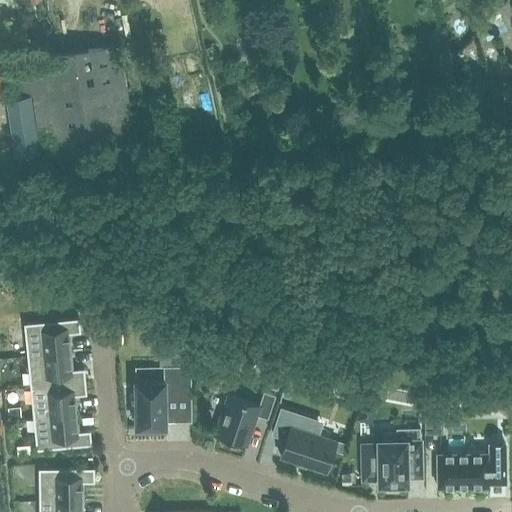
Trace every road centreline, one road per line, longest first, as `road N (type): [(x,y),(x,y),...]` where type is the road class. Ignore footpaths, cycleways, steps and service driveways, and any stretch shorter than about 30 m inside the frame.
road 1 (residential): [(351,511),(178,460),(117,464)]
road 2 (residential): [(117,464),(103,337)]
